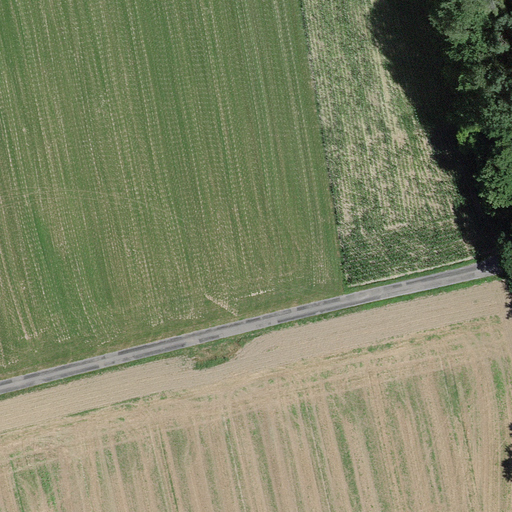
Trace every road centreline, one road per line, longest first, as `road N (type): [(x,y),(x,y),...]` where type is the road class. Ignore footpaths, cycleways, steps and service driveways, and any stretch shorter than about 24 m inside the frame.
road 1 (track): [(511,262),(0,393)]
road 2 (residential): [(474,0),(511,141)]
